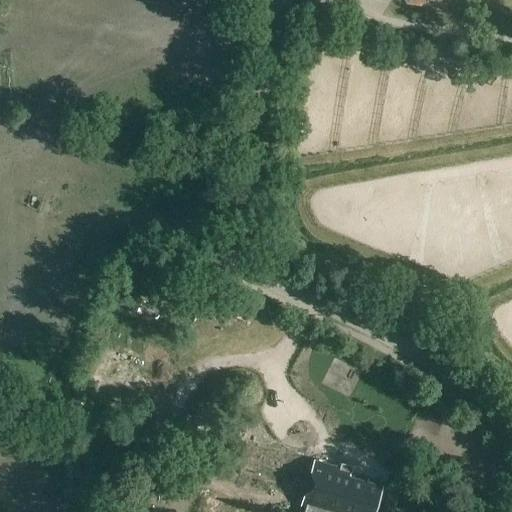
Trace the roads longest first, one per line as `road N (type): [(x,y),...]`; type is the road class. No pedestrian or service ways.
road 1 (track): [(285,0),(247,234),(252,266),(394,343),(511,423)]
road 2 (unknown): [(232,264),(153,229),(136,235),(61,399)]
